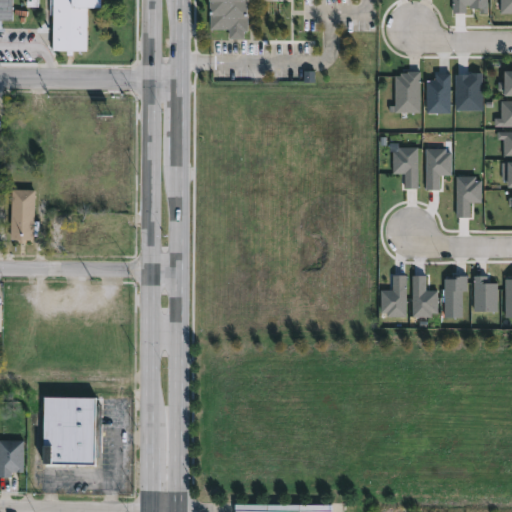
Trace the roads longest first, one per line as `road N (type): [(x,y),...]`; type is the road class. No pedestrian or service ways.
road 1 (secondary): [(150,0),(150,511)]
road 2 (secondary): [(179,511),(178,156)]
road 3 (residential): [(179,511),(0,506)]
road 4 (residential): [(0,78),(179,81)]
road 5 (residential): [(178,269),(0,268)]
